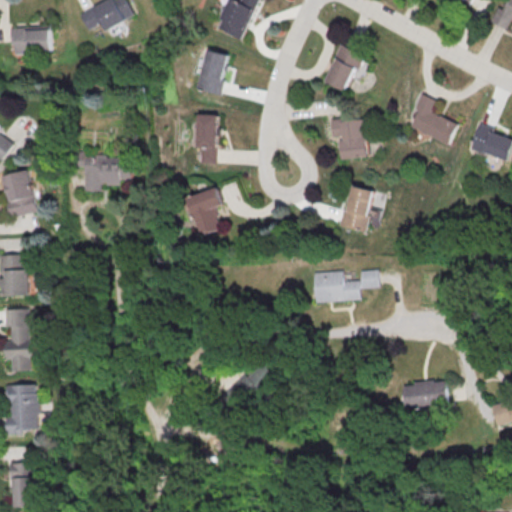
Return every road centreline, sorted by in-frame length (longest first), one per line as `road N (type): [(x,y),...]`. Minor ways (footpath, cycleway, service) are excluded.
road 1 (residential): [(285,176),(273,136),(277,76),(310,0)]
road 2 (residential): [(511,78),(354,0)]
